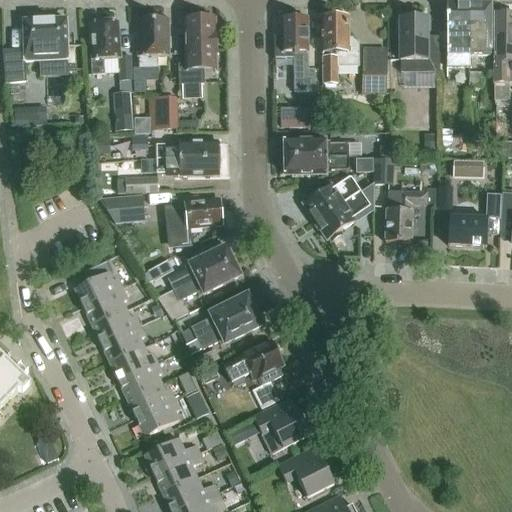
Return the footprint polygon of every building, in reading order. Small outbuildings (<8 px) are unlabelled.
[(446,5),(446,10),(446,36),(446,46),(446,70),(469,71),(469,58),(469,5),(446,5)] [(469,5),(469,58),(491,58),(491,57),(491,5),(469,5)] [(493,86),(494,86),(494,104),(510,104),(509,86),(510,86),(510,65),(511,65),(511,16),(495,16),(495,65),(493,65),(493,86)] [(315,71),(309,71),(308,56),(307,20),(296,21),(293,18),(287,18),(285,21),(282,21),(282,39),(274,39),(274,61),(293,61),(294,95),(315,95),(315,71)] [(358,76),(358,69),(359,69),(359,47),(352,40),(348,40),(348,20),(345,20),(343,18),(337,18),(335,21),(323,21),(323,57),(322,59),(323,87),(338,87),(338,76),(358,76)] [(179,67),(180,86),(203,85),(203,65),(215,65),(214,57),(215,57),(214,23),(211,23),(208,20),(203,21),(201,24),(187,24),(188,67),(179,67)] [(23,23),(24,53),(4,53),(5,86),(26,85),(25,64),(68,62),(66,21),(23,23)] [(139,69),(132,69),(134,82),(141,82),(143,82),(143,70),(157,70),(157,57),(168,57),(167,24),(163,24),(161,21),(156,21),(154,24),(139,24),(140,60),(139,60),(139,69)] [(132,58),(120,59),(118,24),(114,24),(112,22),(95,23),(95,25),(91,25),(95,77),(105,77),(104,60),(118,59),(119,84),(120,84),(120,96),(114,96),(117,133),(134,132),(131,95),(134,95),(134,93),(134,82),(132,69),(132,58)] [(427,22),(399,22),(399,63),(401,63),(401,75),(439,75),(439,45),(427,45),(427,22)] [(387,98),(387,84),(387,72),(363,72),(363,98),(387,98)] [(470,74),(469,88),(481,88),(481,74),(470,74)] [(177,124),(176,101),(149,101),(150,121),(150,132),(177,132),(177,124)] [(28,110),(15,110),(15,129),(28,129),(28,110)] [(301,111),(302,131),(312,131),(311,111),(301,111)] [(134,121),(134,137),(150,136),(150,132),(150,121),(134,121)] [(177,124),(177,132),(199,131),(199,123),(177,124)] [(466,154),(466,137),(453,137),(453,138),(441,138),(441,152),(453,152),(453,154),(466,154)] [(148,152),(148,138),(133,138),(133,152),(148,152)] [(98,140),(98,157),(110,157),(110,140),(98,140)] [(284,160),(349,159),(349,146),(331,146),(331,143),(283,143),(284,160)] [(196,162),(220,161),(220,144),(173,145),(173,148),(156,148),(156,163),(196,162)] [(511,144),(495,145),(494,162),(511,161),(511,144)] [(424,146),(424,154),(435,155),(435,146),(424,146)] [(380,149),(380,161),(391,162),(391,149),(380,149)] [(349,173),(349,159),(284,160),(284,177),(327,176),(327,175),(331,175),(331,173),(349,173)] [(196,162),(156,163),(156,176),(174,176),(174,180),(220,179),(220,161),(196,162)] [(373,161),(356,162),(356,176),(374,175),(373,161)] [(374,187),(392,188),(393,163),(375,162),(374,185),(374,187)] [(454,163),(454,180),(465,180),(465,163),(454,163)] [(158,180),(126,182),(126,196),(158,195),(158,180)] [(316,225),(361,195),(351,180),(333,191),(331,188),(316,199),(314,196),(304,203),(306,205),(303,207),(316,225)] [(363,181),(356,186),(361,194),(368,188),(363,181)] [(374,185),(361,195),(370,209),(373,213),(374,212),(374,187),(374,185)] [(426,196),(406,195),(406,189),(401,189),(401,195),(388,194),(388,212),(387,212),(386,245),(411,246),(412,207),(427,208),(427,207),(427,192),(426,192),(426,196)] [(427,192),(427,207),(437,207),(437,191),(427,191),(427,192)] [(452,191),(437,191),(437,207),(437,216),(452,216),(452,191)] [(511,192),(503,192),(503,197),(501,222),(511,223),(511,192)] [(370,209),(361,195),(316,225),(328,243),(330,241),(332,244),(342,237),(340,235),(355,224),(353,221),(370,209)] [(142,199),(104,203),(105,215),(120,213),(121,225),(144,223),(142,199)] [(219,203),(186,206),(167,209),(168,223),(187,221),(188,232),(222,229),(219,203)] [(500,222),(449,220),(448,248),(487,250),(487,237),(499,238),(500,222)] [(428,243),(411,242),(411,246),(410,246),(409,264),(427,265),(428,243)] [(173,293),(234,264),(227,249),(184,270),(186,273),(168,282),(173,293)] [(175,273),(169,263),(142,278),(148,287),(175,273)] [(84,275),(88,285),(108,275),(112,274),(107,264),(84,275)] [(241,279),(234,264),(173,293),(157,301),(172,324),(190,315),(183,303),(197,296),(199,299),(241,279)] [(80,305),(83,310),(122,291),(117,282),(113,284),(108,275),(73,292),(80,305)] [(127,302),(122,291),(83,310),(87,318),(86,318),(91,329),(126,312),(122,305),(127,302)] [(197,342),(256,313),(255,311),(258,309),(252,299),(250,300),(249,298),(206,319),(208,323),(191,331),(197,342)] [(151,310),(156,320),(163,317),(159,306),(151,310)] [(101,347),(140,329),(135,319),(130,321),(126,312),(91,329),(97,343),(98,342),(101,347)] [(256,313),(197,342),(186,348),(191,358),(202,353),(219,345),(221,349),(263,328),(256,313)] [(145,339),(140,329),(101,347),(104,355),(103,355),(108,367),(144,350),(140,342),(145,339)] [(190,331),(180,336),(186,347),(196,343),(190,331)] [(0,411),(17,393),(22,395),(31,386),(5,361),(10,355),(0,344),(0,411)] [(232,387),(251,377),(254,384),(257,383),(261,389),(283,378),(279,370),(282,368),(271,345),(223,369),(232,387)] [(118,385),(157,366),(152,356),(147,358),(144,350),(108,367),(114,379),(115,378),(118,385)] [(162,376),(157,366),(118,385),(127,403),(161,387),(157,379),(162,376)] [(201,378),(205,386),(219,379),(216,372),(201,378)] [(136,422),(175,403),(170,393),(165,395),(161,387),(127,403),(136,422)] [(254,422),(240,429),(246,442),(260,435),(272,458),(309,439),(306,431),(312,428),(303,410),(296,413),(291,402),(253,421),(254,422)] [(179,414),(175,403),(136,422),(144,441),(179,425),(174,416),(179,414)] [(193,415),(196,422),(208,416),(205,409),(193,415)] [(227,436),(233,449),(246,442),(240,429),(227,436)] [(217,435),(203,442),(207,452),(222,446),(217,435)] [(153,478),(199,456),(196,449),(184,454),(178,442),(144,459),(153,478)] [(228,459),(222,447),(212,452),(218,464),(228,459)] [(307,501),(334,487),(330,480),(336,476),(327,458),(321,462),(316,451),(278,470),(286,487),(297,481),(307,501)] [(199,456),(153,478),(162,498),(197,482),(191,470),(203,465),(199,456)] [(239,486),(234,474),(226,478),(231,490),(239,486)] [(197,482),(162,498),(169,511),(183,511),(218,496),(214,488),(202,493),(197,482)] [(218,496),(183,511),(210,511),(210,510),(222,504),(218,496)] [(315,511),(354,511),(352,508),(346,511),(340,499),(315,511)]
